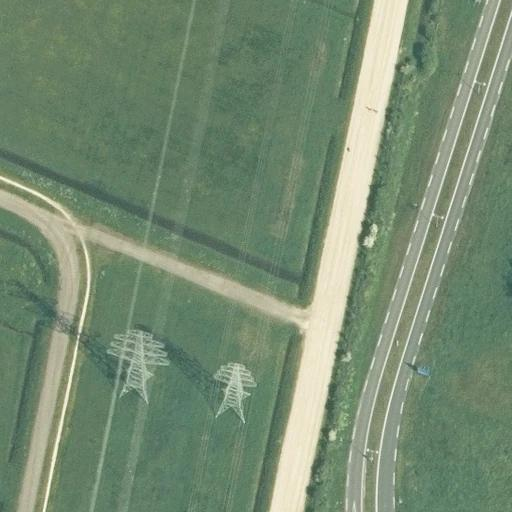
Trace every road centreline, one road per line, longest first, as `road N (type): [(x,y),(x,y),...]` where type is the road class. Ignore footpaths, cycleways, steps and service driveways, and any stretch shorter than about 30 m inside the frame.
road 1 (secondary): [(491,0),(372,379),(351,511)]
road 2 (track): [(389,0),(286,511)]
road 3 (secondary): [(384,511),(398,392),(511,31)]
road 4 (track): [(25,511),(69,271),(62,240),(0,200)]
road 5 (track): [(21,209),(322,329)]
